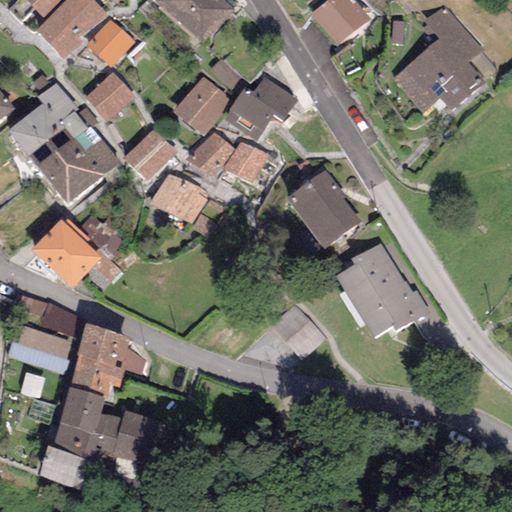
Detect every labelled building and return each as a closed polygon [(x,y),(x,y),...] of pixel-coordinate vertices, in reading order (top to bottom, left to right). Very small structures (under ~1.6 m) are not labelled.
[(62,0),(19,0),(42,21),(62,0)] [(82,47),(78,42),(107,19),(88,0),(69,0),(35,36),(63,64),(82,47)] [(233,13),(218,0),(163,0),(155,9),(200,50),(233,13)] [(370,24),(350,0),(333,0),(310,20),(336,51),(370,24)] [(483,54),(445,7),(423,25),(438,43),(391,81),(422,118),(440,103),(451,117),(486,88),(468,67),(483,54)] [(134,43),(110,22),(87,49),(111,70),(134,43)] [(134,99),(112,76),(84,102),(106,125),(134,99)] [(296,100),(263,80),(254,96),(244,90),(223,126),(257,146),(273,119),(282,124),(296,100)] [(232,105),(202,81),(173,118),(203,142),(232,105)] [(75,118),(80,114),(56,86),(36,103),(42,110),(59,130),(74,117),(75,118)] [(0,127),(14,116),(0,99),(0,127)] [(59,130),(42,110),(7,139),(69,213),(120,166),(90,130),(86,132),(75,118),(74,117),(59,130)] [(96,124),(85,110),(80,114),(75,118),(86,132),(90,130),(96,124)] [(175,155),(153,133),(123,165),(145,186),(175,155)] [(235,152),(214,135),(185,162),(211,186),(235,152)] [(266,157),(240,146),(227,175),(253,186),(266,157)] [(201,191),(168,176),(148,210),(190,228),(207,201),(199,196),(201,191)] [(361,227),(325,177),(286,205),(323,255),(361,227)] [(90,243),(66,222),(33,259),(72,294),(100,262),(85,249),(90,243)] [(334,281),(373,343),(394,330),(397,335),(432,314),(388,243),(351,265),(353,270),(334,281)] [(295,310),(270,332),(302,368),(327,346),(295,310)] [(120,343),(87,330),(69,391),(107,400),(110,389),(118,391),(122,374),(140,379),(145,361),(120,343)] [(96,469),(111,422),(101,419),(105,404),(69,394),(51,455),(96,469)] [(111,422),(96,469),(143,483),(160,426),(125,416),(122,425),(111,422)]
